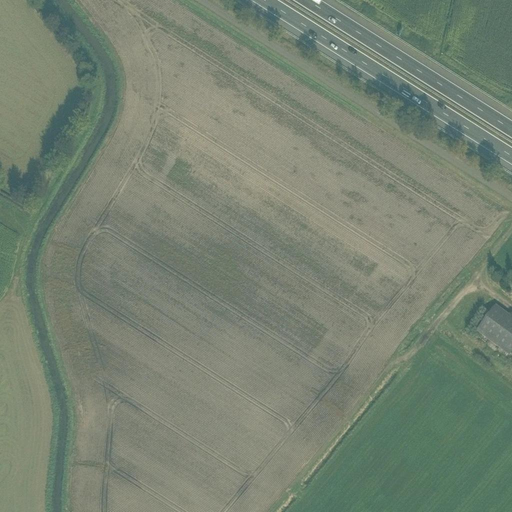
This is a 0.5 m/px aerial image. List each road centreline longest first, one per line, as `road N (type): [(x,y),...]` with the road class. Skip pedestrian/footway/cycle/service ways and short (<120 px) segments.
road 1 (unclassified): [(511,198),(201,0)]
road 2 (motorway): [(260,0),(511,157)]
road 3 (motorway): [(511,128),(308,0)]
